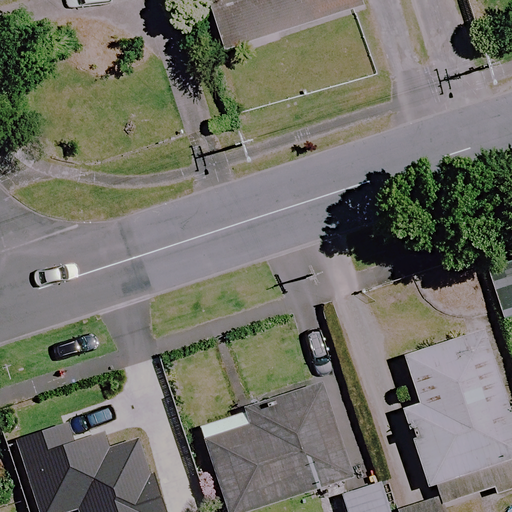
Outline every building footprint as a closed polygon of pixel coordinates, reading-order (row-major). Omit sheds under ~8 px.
[(355,0),(205,0),(224,55),(359,10),(355,0)] [(511,489),(511,463),(481,334),(403,353),(424,442),(415,444),(430,509),(511,489)] [(258,511),(364,477),(333,382),(269,403),(275,422),(249,431),(243,413),(198,427),(225,511),(258,511)] [(183,511),(159,440),(107,457),(117,487),(42,511),(183,511)] [(386,511),(378,484),(340,495),(345,511),(386,511)]
